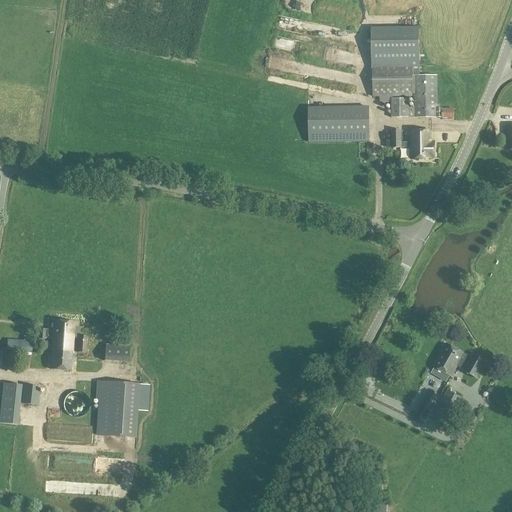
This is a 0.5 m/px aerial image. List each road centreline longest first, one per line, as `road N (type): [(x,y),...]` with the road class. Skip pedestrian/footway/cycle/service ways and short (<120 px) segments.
road 1 (unclassified): [(420,236),(8,167)]
road 2 (tertiary): [(273,511),(420,236)]
road 3 (tertiary): [(420,236),(499,70)]
